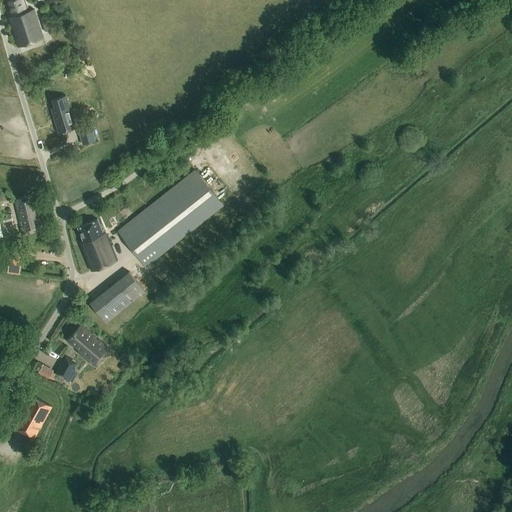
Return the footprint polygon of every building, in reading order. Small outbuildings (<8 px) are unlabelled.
[(20,47),(44,39),(34,9),(30,10),(25,0),(13,0),(8,2),(13,16),(9,18),(20,47)] [(49,16),(41,18),(45,32),(53,30),(49,16)] [(59,133),(76,129),(67,96),(53,99),(56,108),(53,109),(59,133)] [(96,141),(92,127),(78,131),(82,145),(96,141)] [(120,234),(148,269),(224,208),(197,173),(120,234)] [(24,237),(43,232),(39,216),(36,217),(32,198),(15,202),(24,237)] [(2,216),(4,223),(13,221),(11,214),(2,216)] [(92,273),(119,262),(102,220),(79,229),(84,242),(81,243),(92,273)] [(7,271),(19,273),(22,258),(9,256),(7,271)] [(129,271),(90,302),(107,324),(146,293),(129,271)] [(109,352),(79,328),(67,343),(78,353),(77,355),(95,369),(109,352)] [(43,363),(38,371),(53,380),(58,372),(43,363)] [(66,363),(57,378),(67,384),(76,369),(66,363)] [(34,444),(53,409),(31,397),(12,432),(34,444)]
